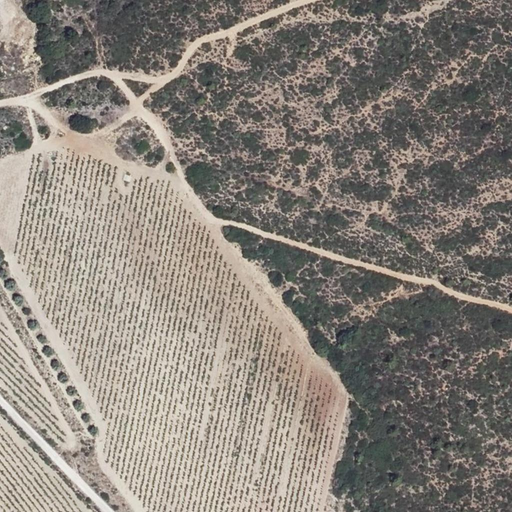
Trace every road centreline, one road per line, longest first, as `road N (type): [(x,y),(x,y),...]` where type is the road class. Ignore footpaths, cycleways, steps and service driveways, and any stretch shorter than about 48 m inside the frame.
road 1 (track): [(0,103),(112,75),(162,137),(208,215),(511,309)]
road 2 (track): [(140,110),(197,43),(319,0)]
